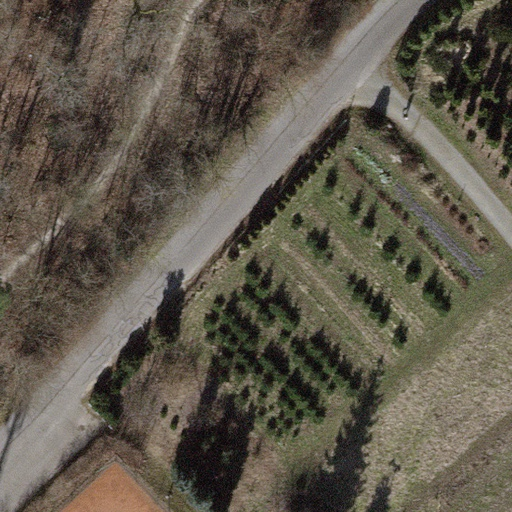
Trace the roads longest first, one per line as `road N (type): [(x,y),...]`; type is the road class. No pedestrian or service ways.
road 1 (residential): [(410,0),(0,465)]
road 2 (track): [(353,65),(511,234)]
